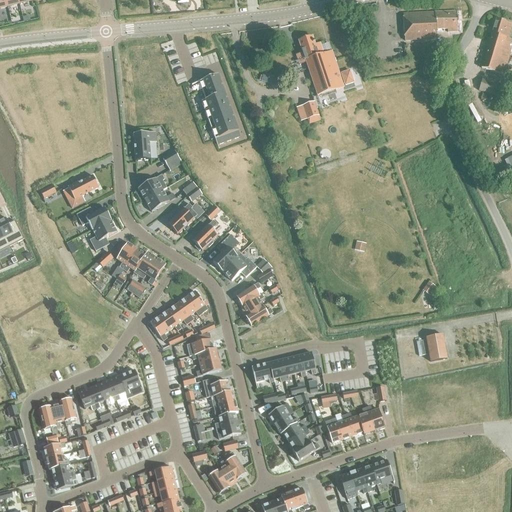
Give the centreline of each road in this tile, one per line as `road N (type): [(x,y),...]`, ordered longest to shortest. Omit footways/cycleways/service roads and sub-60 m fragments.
road 1 (unclassified): [(511,252),(446,107),(449,72),(483,0)]
road 2 (residential): [(105,32),(122,208),(136,231),(179,261)]
road 3 (residential): [(511,424),(400,441),(264,487)]
road 4 (residential): [(179,261),(217,295),(264,487)]
road 5 (residential): [(41,505),(26,407),(102,369),(134,325)]
road 6 (residential): [(175,25),(191,77),(218,68),(244,138),(219,147)]
road 7 (residential): [(175,25),(342,0)]
